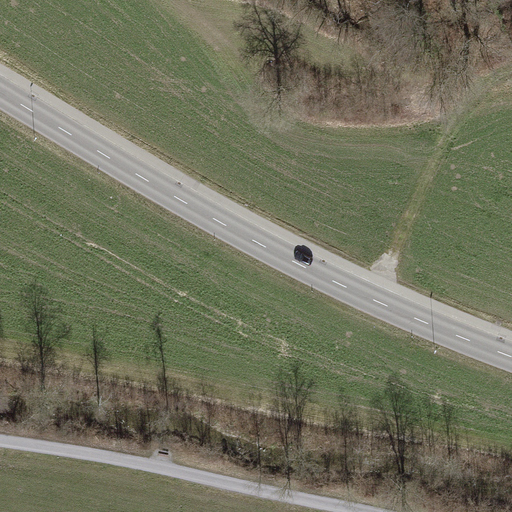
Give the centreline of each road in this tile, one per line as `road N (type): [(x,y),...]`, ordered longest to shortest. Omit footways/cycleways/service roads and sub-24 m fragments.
road 1 (tertiary): [(511,355),(242,235),(0,90)]
road 2 (track): [(364,511),(0,439)]
road 3 (track): [(371,298),(454,114),(511,77)]
